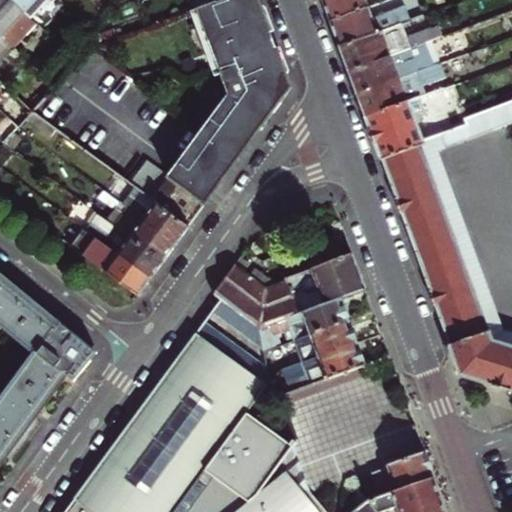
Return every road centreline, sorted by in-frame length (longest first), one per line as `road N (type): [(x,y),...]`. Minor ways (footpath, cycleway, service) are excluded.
road 1 (residential): [(345,139),(479,511)]
road 2 (residential): [(345,139),(267,177),(138,354)]
road 3 (residential): [(138,354),(21,511)]
road 4 (residential): [(138,354),(0,241)]
road 5 (residential): [(292,0),(345,139)]
